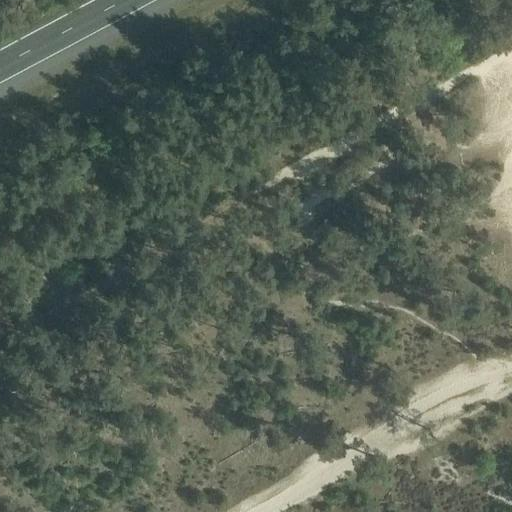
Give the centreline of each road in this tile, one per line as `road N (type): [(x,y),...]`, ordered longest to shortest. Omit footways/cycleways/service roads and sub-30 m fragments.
road 1 (track): [(511,372),(260,511)]
road 2 (motorway): [(0,72),(137,0)]
